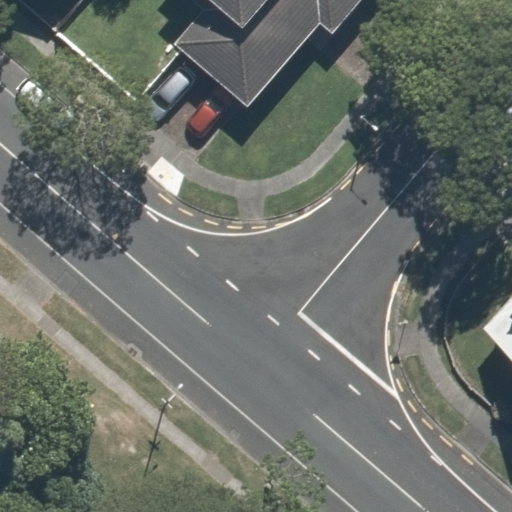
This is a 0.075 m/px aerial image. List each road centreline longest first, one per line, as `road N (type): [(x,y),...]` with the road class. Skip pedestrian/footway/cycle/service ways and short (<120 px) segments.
road 1 (residential): [(257,367),(511,57)]
road 2 (residential): [(257,367),(0,145)]
road 3 (residential): [(425,511),(257,367)]
